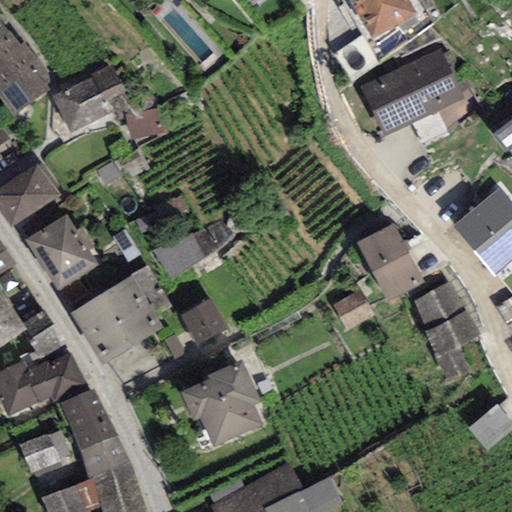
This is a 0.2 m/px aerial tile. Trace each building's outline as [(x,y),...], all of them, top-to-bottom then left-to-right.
[(225,0),(235,11),(247,0),(225,0)] [(409,0),(343,0),(368,47),(417,21),(410,7),(413,6),(409,0)] [(19,50),(0,24),(0,104),(12,120),(48,93),(48,77),(24,46),(19,50)] [(436,51),(359,90),(384,138),(460,99),(436,51)] [(132,104),(112,69),(54,100),(74,136),(132,104)] [(0,163),(19,150),(0,122),(0,163)] [(511,127),(494,143),(506,155),(511,149),(511,127)] [(34,166),(0,191),(0,215),(13,233),(59,200),(34,166)] [(511,261),(511,212),(497,195),(453,232),(493,278),(511,261)] [(98,272),(66,222),(27,247),(59,296),(98,272)] [(221,225),(154,255),(169,281),(235,242),(221,225)] [(425,288),(394,228),(357,248),(388,308),(425,288)] [(0,266),(2,271),(16,264),(4,240),(0,241),(0,266)] [(163,334),(132,283),(71,320),(103,371),(163,334)] [(478,338),(448,286),(413,306),(429,335),(423,339),(447,380),(467,368),(457,350),(478,338)] [(373,315),(358,291),(331,308),(347,332),(373,315)] [(20,328),(0,296),(0,354),(26,337),(20,328)] [(511,334),(511,296),(494,308),(511,335),(511,334)] [(231,340),(208,302),(180,318),(202,356),(231,340)] [(43,313),(20,328),(26,337),(42,362),(65,348),(43,313)] [(35,371),(25,355),(0,370),(0,406),(9,421),(45,399),(50,408),(87,386),(70,359),(53,369),(50,362),(35,371)] [(205,387),(181,398),(193,426),(200,423),(212,450),(260,430),(253,413),(260,411),(241,367),(204,383),(205,387)] [(94,393),(60,409),(81,455),(115,439),(94,393)] [(511,434),(511,428),(497,409),(467,432),(485,456),(511,434)] [(50,438),(21,450),(32,478),(61,466),(50,438)] [(115,439),(81,455),(88,484),(40,504),(43,511),(133,511),(132,507),(140,491),(115,439)] [(304,490),(290,463),(209,504),(212,511),(336,511),(345,508),(329,477),(304,490)]
